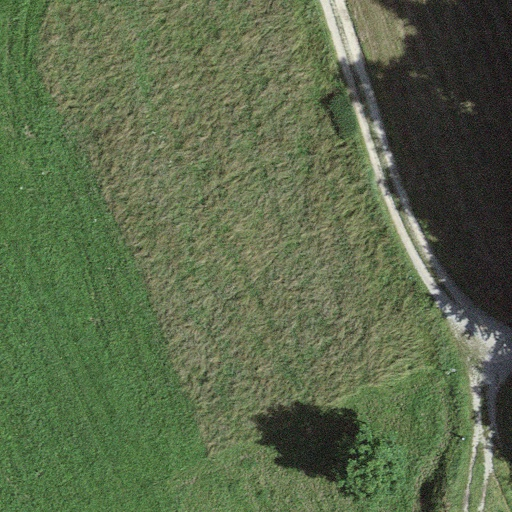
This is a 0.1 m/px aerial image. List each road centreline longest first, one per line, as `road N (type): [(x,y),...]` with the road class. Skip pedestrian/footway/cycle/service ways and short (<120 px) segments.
road 1 (track): [(335,0),(400,202),(432,273),(477,320),(511,342)]
road 2 (track): [(477,320),(486,423),(478,501)]
